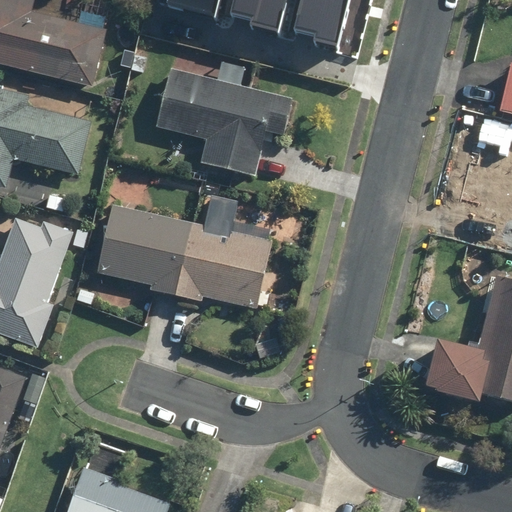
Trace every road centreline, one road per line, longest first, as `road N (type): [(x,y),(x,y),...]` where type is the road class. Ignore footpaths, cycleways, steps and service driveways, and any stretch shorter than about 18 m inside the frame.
road 1 (residential): [(328,410),(431,0)]
road 2 (residential): [(511,503),(385,463),(328,410)]
road 3 (residential): [(328,410),(260,425),(139,386)]
